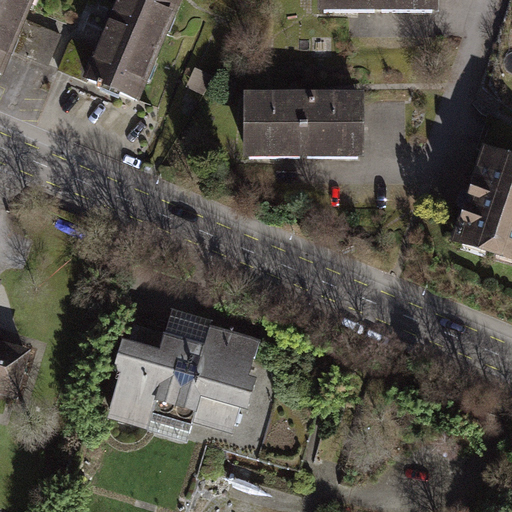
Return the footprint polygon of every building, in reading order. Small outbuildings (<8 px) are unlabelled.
[(0,0),(0,81),(6,84),(17,56),(57,73),(72,40),(31,23),(41,0),(0,0)] [(178,0),(120,0),(87,86),(143,108),(184,2),(178,0)] [(321,0),(322,20),(441,22),(441,0),(321,0)] [(364,101),(248,102),(249,163),(365,162),(364,101)] [(511,163),(486,155),(455,249),(511,268),(511,163)] [(0,287),(0,395),(14,400),(29,352),(0,343),(0,303),(5,288),(0,287)] [(203,349),(131,327),(101,422),(150,436),(156,417),(234,442),(263,347),(209,331),(203,349)]
